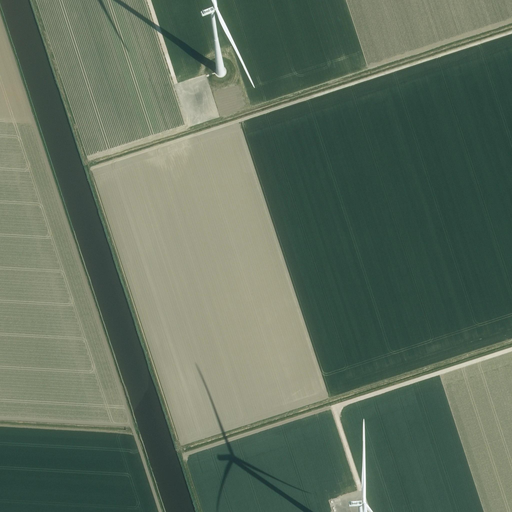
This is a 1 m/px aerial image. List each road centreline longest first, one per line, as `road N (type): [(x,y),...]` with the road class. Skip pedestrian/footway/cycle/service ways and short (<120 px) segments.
road 1 (track): [(511,31),(227,123)]
road 2 (track): [(188,122),(148,0)]
